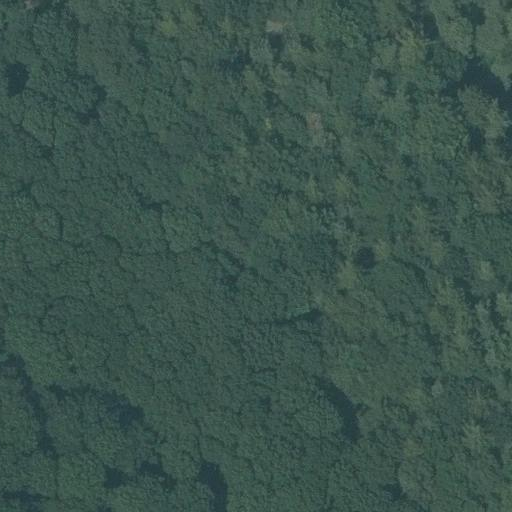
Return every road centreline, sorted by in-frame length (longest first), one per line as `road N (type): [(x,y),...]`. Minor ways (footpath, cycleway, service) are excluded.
road 1 (unknown): [(426,511),(230,258),(326,173),(511,55)]
road 2 (track): [(511,216),(391,0)]
